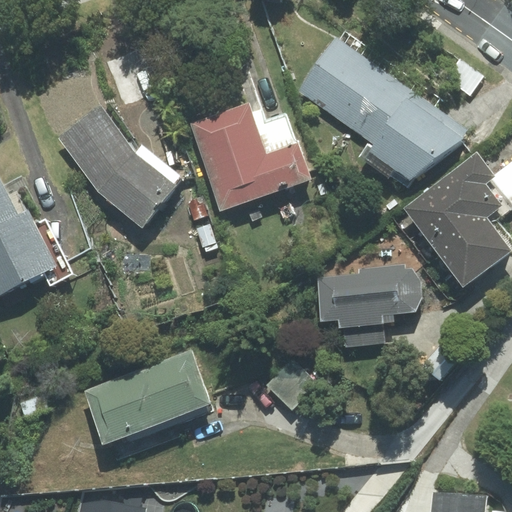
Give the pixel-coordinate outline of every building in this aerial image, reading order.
[(414,93),(345,27),(302,89),(356,138),(370,147),(364,155),(398,182),(403,180),(411,188),(465,143),(438,116),(434,122),(413,102),(414,93)] [(180,187),(143,142),(136,151),(100,103),(52,142),(101,203),(149,234),(180,187)] [(270,128),(263,106),(194,128),(223,218),(314,188),(292,121),(270,128)] [(481,159),(406,210),(463,295),(511,259),(511,255),(490,226),(511,211),(511,166),(494,179),(481,159)] [(0,302),(50,278),(55,287),(70,279),(33,208),(21,214),(0,173),(0,302)] [(407,265),(360,272),(361,276),(319,282),(324,327),(339,325),(340,333),(386,327),(396,326),(395,316),(413,314),(414,313),(415,312),(416,311),(417,309),(418,308),(419,307),(420,306),(421,304),(421,303),(422,302),(423,300),(423,299),(423,297),(424,296),(424,294),(424,293),(424,291),(424,289),(423,288),(423,287),(423,285),(422,284),(422,282),(421,281),(420,279),(420,278),(419,277),(418,276),(417,274),(416,273),(415,272),(413,271),(412,270),(411,270),(410,269),(407,265)] [(193,353),(83,392),(105,453),(220,413),(193,353)] [(298,362),(270,387),(291,411),(319,386),(298,362)] [(437,493),(435,511),(488,511),(490,497),(437,493)] [(149,511),(150,507),(81,497),(78,511),(149,511)]
